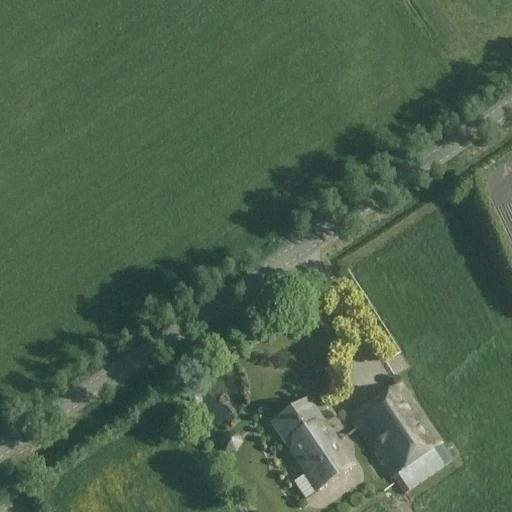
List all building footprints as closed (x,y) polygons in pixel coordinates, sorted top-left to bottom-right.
[(235,273),(225,277),(231,292),(241,288),(235,273)] [(406,498),(455,464),(401,386),(348,423),(391,485),(395,482),(406,498)] [(317,493),(353,469),(307,401),(271,425),(317,493)] [(225,435),(219,445),(224,455),(237,456),(243,445),(237,435),(225,435)] [(300,478),(286,483),(294,503),(308,498),(300,478)]
